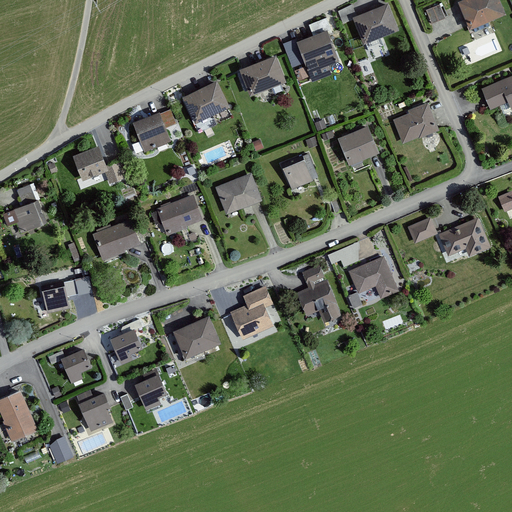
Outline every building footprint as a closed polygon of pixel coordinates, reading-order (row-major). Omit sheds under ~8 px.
[(352,5),(338,10),(343,22),(351,19),(362,45),(397,30),(385,0),(355,12),(352,5)] [(497,0),(456,0),(455,0),(466,26),(502,12),(497,0)] [(437,2),(424,8),(430,22),(444,17),(437,2)] [(325,28),(294,39),(305,70),(336,59),(325,28)] [(272,55),(237,69),(246,95),(282,82),(272,55)] [(511,74),(479,87),(487,108),(504,102),(507,110),(511,108),(511,74)] [(215,79),(180,95),(191,120),(226,104),(215,79)] [(407,113),(392,118),(401,143),(436,130),(425,102),(405,109),(407,113)] [(171,106),(130,119),(141,152),(170,143),(165,128),(177,124),(171,106)] [(366,123),(334,135),(345,164),(377,151),(366,123)] [(94,145),(71,155),(82,180),(102,171),(107,184),(126,177),(119,160),(103,167),(94,145)] [(304,157),(280,167),(289,189),(313,179),(304,157)] [(248,172),(211,185),(222,213),(259,200),(248,172)] [(20,204),(6,210),(15,233),(46,221),(31,183),(14,190),(20,204)] [(511,198),(509,190),(496,195),(502,211),(511,207),(511,198)] [(192,192),(153,206),(162,233),(201,219),(192,192)] [(430,217),(408,226),(414,241),(436,232),(430,217)] [(130,218),(90,232),(98,258),(138,244),(130,218)] [(478,218),(437,235),(445,256),(464,248),(467,256),(489,247),(478,218)] [(382,253),(347,269),(357,292),(374,285),(380,297),(398,288),(382,253)] [(307,287),(293,292),(302,316),(317,311),(322,324),(342,316),(322,263),(301,271),(307,287)] [(73,279),(36,287),(42,313),(67,308),(65,297),(76,295),(73,279)] [(265,287),(241,296),(244,304),(228,311),(238,338),(278,322),(265,287)] [(207,316),(171,331),(183,358),(219,343),(207,316)] [(132,323),(102,334),(113,366),(131,360),(129,353),(141,348),(132,323)] [(83,344),(57,355),(68,382),(81,377),(78,372),(92,366),(83,344)] [(155,372),(131,382),(142,411),(159,404),(157,398),(164,395),(155,372)] [(19,390),(0,396),(0,421),(7,440),(34,429),(19,390)] [(101,391),(74,401),(87,434),(113,424),(101,391)] [(57,460),(75,454),(67,433),(49,439),(57,460)]
